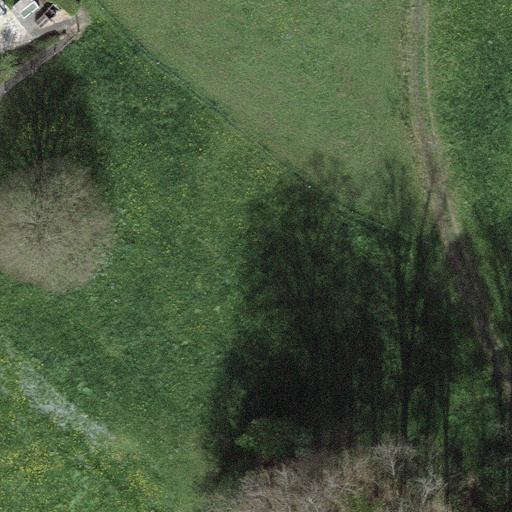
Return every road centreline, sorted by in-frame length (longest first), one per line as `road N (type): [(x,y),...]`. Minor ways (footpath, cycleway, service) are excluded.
road 1 (track): [(511,386),(463,270),(430,156),(421,0)]
road 2 (track): [(455,511),(274,459),(145,461)]
road 3 (track): [(200,511),(0,311)]
